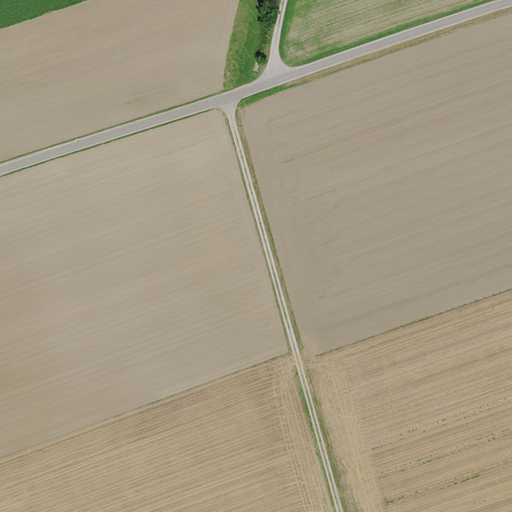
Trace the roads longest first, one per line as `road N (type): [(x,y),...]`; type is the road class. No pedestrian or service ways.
road 1 (unclassified): [(511,0),(0,172)]
road 2 (track): [(227,96),(340,511)]
